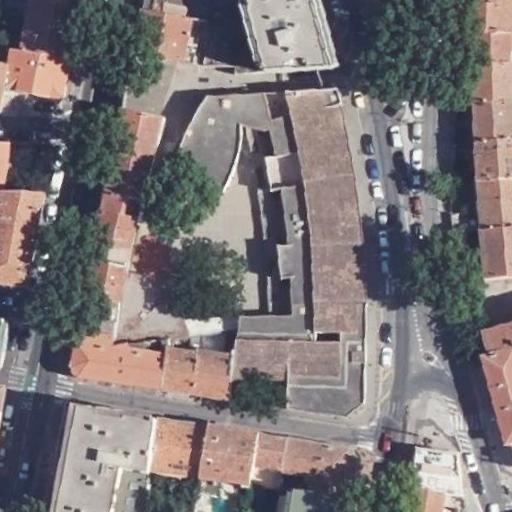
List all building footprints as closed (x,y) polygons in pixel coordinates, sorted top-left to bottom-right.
[(34,0),(27,34),(76,43),(84,0),(34,0)] [(145,0),(144,11),(206,25),(219,27),(214,65),(239,68),(240,74),(338,67),(319,0),(145,0)] [(511,30),(511,0),(462,0),(461,30),(477,30),(511,30)] [(144,11),(124,111),(138,113),(161,117),(175,69),(199,72),(201,64),(206,25),(144,11)] [(477,30),(476,62),(510,61),(511,30),(477,30)] [(73,59),(76,43),(27,34),(24,50),(55,55),(73,59)] [(24,50),(14,48),(11,63),(7,85),(20,88),(66,97),(73,59),(55,55),(24,50)] [(0,109),(3,110),(7,85),(11,63),(0,60),(0,109)] [(511,99),(511,61),(510,61),(476,62),(476,79),(476,84),(475,102),(504,100),(511,99)] [(242,133),(242,125),(265,131),(271,130),(276,156),(266,158),(272,190),(282,188),(287,222),(289,244),(278,245),(282,278),(291,277),(292,315),(241,316),(239,330),(236,349),(228,398),(246,401),(249,384),(288,385),(288,407),(351,416),(366,402),(367,303),(367,290),(366,261),(364,234),(361,213),(358,188),(355,165),(349,137),(343,104),(339,89),(209,96),(202,105),(195,119),(187,132),(181,146),(177,160),(174,169),(173,174),(225,188),(228,184),(234,171),(238,163),(240,150),(241,144),(242,133)] [(511,99),(504,100),(475,102),(476,141),(511,138),(511,99)] [(124,111),(105,211),(140,218),(166,117),(161,117),(138,113),(124,111)] [(511,138),(476,141),(479,179),(511,177),(511,138)] [(12,141),(0,140),(0,192),(5,192),(12,141)] [(481,214),(482,230),(511,227),(511,177),(479,179),(481,214)] [(28,284),(46,194),(5,192),(0,192),(0,280),(28,287),(28,284)] [(105,211),(87,297),(123,305),(130,271),(140,218),(105,211)] [(511,227),(482,230),(486,280),(511,277),(511,227)] [(239,330),(241,316),(187,320),(184,314),(179,304),(172,296),(166,290),(159,285),(152,279),(144,276),(130,271),(123,305),(120,323),(117,343),(172,336),(171,339),(207,345),(207,335),(239,330)] [(120,323),(123,305),(87,297),(84,315),(120,323)] [(117,343),(120,323),(84,315),(75,365),(80,376),(228,398),(236,349),(207,345),(171,339),(172,336),(117,343)] [(511,323),(485,331),(490,354),(484,356),(489,373),(489,375),(508,444),(511,443),(511,323)] [(146,511),(148,502),(153,469),(160,423),(77,410),(57,511),(146,511)] [(211,426),(160,419),(160,423),(153,469),(203,477),(211,426)] [(261,434),(211,426),(203,477),(253,484),(256,463),(261,434)] [(290,438),(261,434),(256,463),(286,469),(290,438)] [(360,449),(290,438),(286,469),(285,472),(315,478),(312,493),(351,499),(357,473),(360,449)] [(462,493),(459,452),(437,450),(418,448),(412,485),(446,490),(458,492),(462,493)] [(446,490),(412,485),(408,510),(417,511),(443,511),(444,505),(446,490)] [(458,492),(446,490),(444,505),(448,505),(449,504),(457,506),(458,492)] [(348,511),(351,499),(312,493),(297,491),(293,511),(348,511)] [(457,506),(456,511),(465,511),(462,493),(458,492),(457,506)] [(196,511),(148,502),(146,511),(196,511)]
